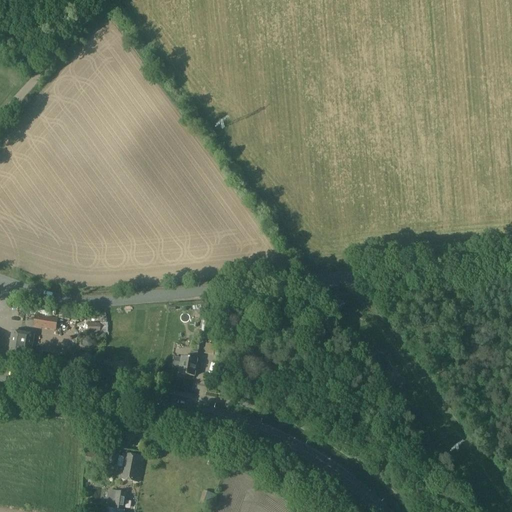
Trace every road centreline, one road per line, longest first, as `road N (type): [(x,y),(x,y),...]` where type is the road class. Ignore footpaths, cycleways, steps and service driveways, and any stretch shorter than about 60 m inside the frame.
road 1 (tertiary): [(0,281),(77,302),(511,262)]
road 2 (secondary): [(386,511),(346,477),(234,419),(0,373)]
road 3 (track): [(511,509),(349,276)]
road 4 (track): [(95,0),(0,113)]
